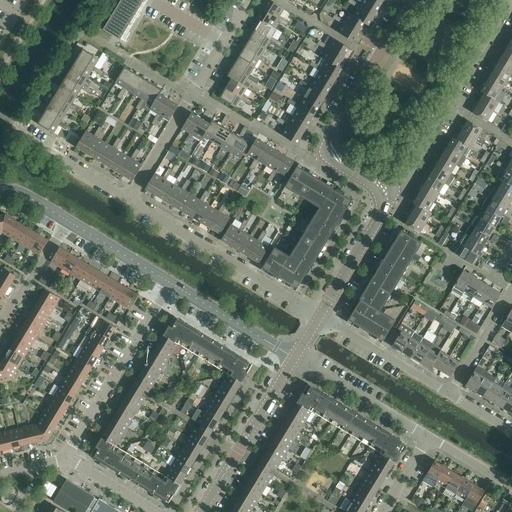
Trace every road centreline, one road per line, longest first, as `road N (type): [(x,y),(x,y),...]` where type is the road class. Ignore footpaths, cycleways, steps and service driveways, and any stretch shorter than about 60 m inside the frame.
road 1 (tertiary): [(384,188),(333,152),(332,132),(413,0)]
road 2 (residential): [(384,188),(407,182),(419,145),(510,0)]
road 3 (residential): [(128,198),(248,0)]
road 4 (residential): [(319,317),(128,198)]
road 5 (residential): [(69,458),(169,284)]
road 6 (tertiary): [(200,511),(294,357)]
road 7 (residential): [(429,438),(294,357)]
road 8 (residential): [(319,317),(449,393)]
road 9 (tertiary): [(319,317),(382,214),(384,188)]
road 10 (tertiary): [(294,357),(169,284)]
road 11 (residential): [(128,198),(21,132)]
road 12 (residential): [(0,325),(68,220)]
